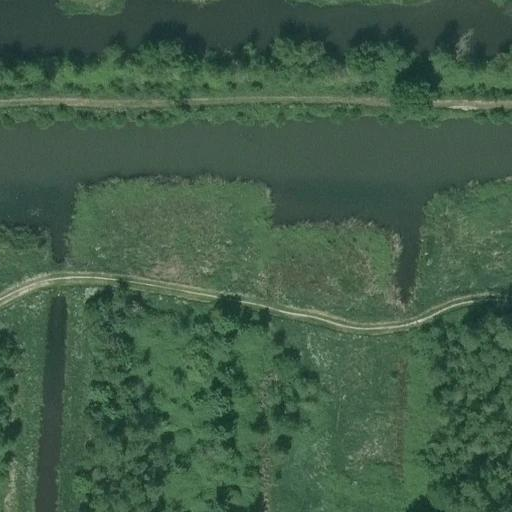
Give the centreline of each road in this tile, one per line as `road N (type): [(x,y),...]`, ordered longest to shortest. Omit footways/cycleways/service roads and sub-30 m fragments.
road 1 (track): [(0,96),(511,95)]
road 2 (track): [(511,302),(406,322),(316,324)]
